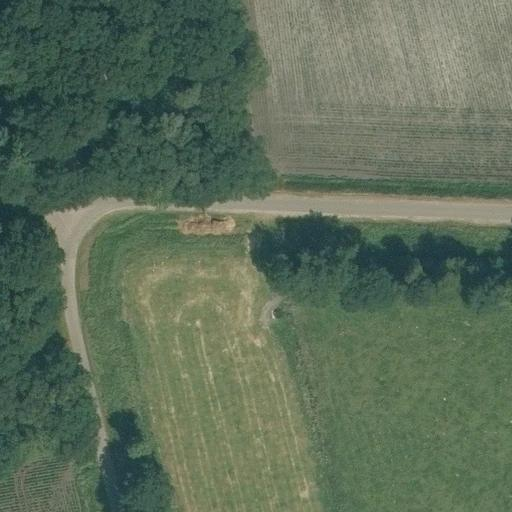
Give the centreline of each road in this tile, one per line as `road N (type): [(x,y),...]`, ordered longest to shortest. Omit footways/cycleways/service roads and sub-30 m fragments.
road 1 (unclassified): [(64,197),(511,213)]
road 2 (unclassified): [(119,511),(67,306),(64,197)]
